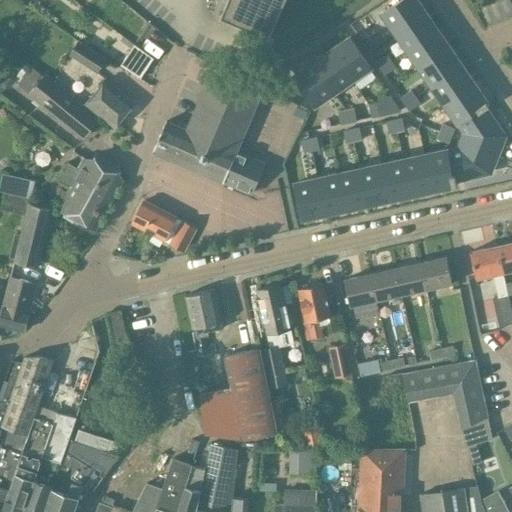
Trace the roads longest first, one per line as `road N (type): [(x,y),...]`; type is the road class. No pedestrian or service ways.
road 1 (residential): [(100,271),(161,287),(511,206)]
road 2 (residential): [(182,48),(100,271)]
road 3 (residential): [(100,271),(43,336),(0,352)]
